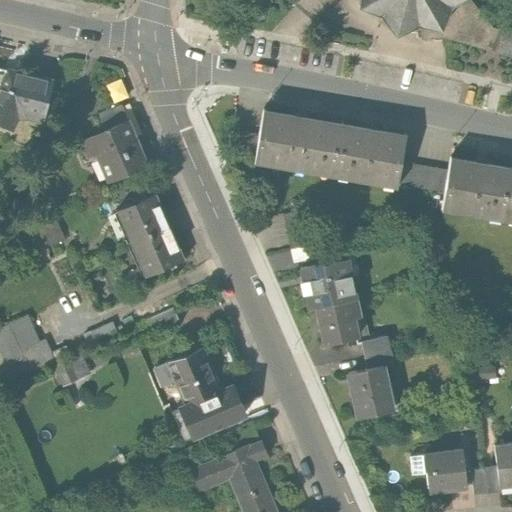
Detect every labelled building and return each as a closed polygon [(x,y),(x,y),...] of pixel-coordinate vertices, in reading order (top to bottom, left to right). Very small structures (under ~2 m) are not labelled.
[(358,0),(357,10),(379,19),(392,40),(416,28),(420,29),(439,33),(448,9),(462,0),(358,0)] [(511,36),(491,30),(468,0),(462,0),(448,9),(439,33),(420,29),(421,42),(442,40),(511,59),(511,36)] [(6,72),(0,85),(0,127),(10,133),(16,122),(26,120),(41,124),(51,83),(6,72)] [(115,102),(128,95),(120,79),(107,85),(115,102)] [(253,164),(324,176),(333,124),(262,112),(258,137),(254,161),(253,164)] [(126,124),(79,144),(86,161),(95,158),(107,186),(145,169),(126,124)] [(404,136),(333,124),(324,176),(395,188),(395,186),(399,163),(404,136)] [(258,137),(234,133),(230,156),(254,161),(258,137)] [(441,210),(503,220),(511,169),(450,159),(448,172),(444,195),(441,210)] [(448,172),(399,163),(395,186),(444,195),(448,172)] [(511,169),(503,220),(511,221),(511,169)] [(115,213),(128,246),(168,229),(154,197),(115,213)] [(283,217),(290,251),(313,246),(306,212),(283,217)] [(62,242),(55,223),(38,229),(45,248),(62,242)] [(181,262),(168,229),(128,246),(142,278),(181,262)] [(316,260),(313,246),(290,251),(293,264),(316,260)] [(307,313),(314,311),(355,302),(346,262),(298,273),(307,313)] [(363,339),(355,302),(314,311),(322,348),(363,339)] [(178,323),(172,310),(131,328),(137,341),(178,323)] [(38,344),(27,318),(0,330),(0,388),(53,369),(56,368),(54,364),(50,355),(44,341),(38,344)] [(360,342),(366,370),(381,367),(393,365),(387,337),(360,342)] [(65,348),(50,355),(54,364),(66,359),(69,357),(65,348)] [(174,383),(179,394),(216,377),(204,349),(167,365),(174,383)] [(90,377),(79,353),(69,357),(66,359),(68,362),(56,368),(53,369),(62,389),(90,377)] [(159,390),(174,383),(167,365),(152,371),(159,390)] [(366,370),(346,374),(355,418),(390,411),(381,367),(366,370)] [(224,394),(216,377),(179,394),(185,409),(180,411),(192,439),(244,417),(233,390),(224,394)] [(192,467),(179,472),(189,496),(228,480),(241,511),(274,511),(254,463),(266,458),(260,443),(193,471),(192,467)] [(499,488),(511,486),(511,444),(494,447),(496,465),(499,488)] [(461,451),(410,456),(412,474),(425,473),(427,493),(465,489),(461,451)] [(496,465),(470,468),(473,494),(499,491),(499,488),(496,465)]
